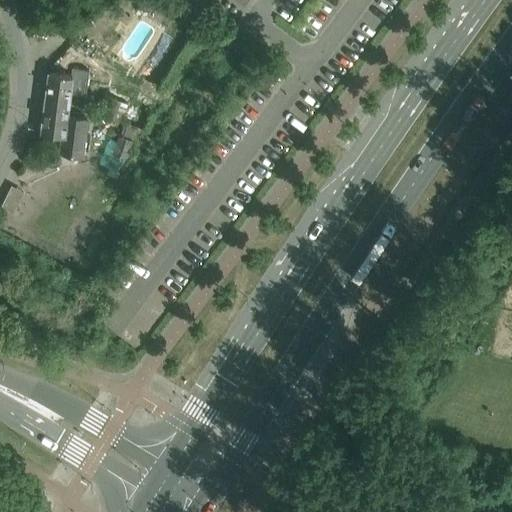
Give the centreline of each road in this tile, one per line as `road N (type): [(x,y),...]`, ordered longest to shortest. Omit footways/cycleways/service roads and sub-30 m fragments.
road 1 (primary): [(482,0),(352,180),(171,467)]
road 2 (primary): [(206,505),(419,177),(511,53)]
road 3 (unclassified): [(171,467),(0,376)]
road 4 (unclassified): [(0,408),(153,497)]
